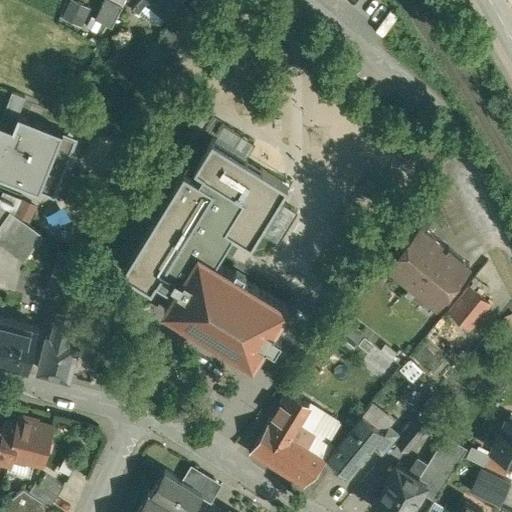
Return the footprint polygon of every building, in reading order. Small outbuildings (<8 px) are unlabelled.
[(71,0),(62,17),(83,29),(94,7),(81,0),(71,0)] [(113,0),(104,0),(96,17),(112,26),(112,25),(123,5),(113,0)] [(155,0),(170,11),(178,0),(155,0)] [(175,15),(159,39),(171,48),(188,23),(175,15)] [(8,125),(0,122),(0,185),(42,201),(45,194),(58,199),(79,145),(67,140),(69,134),(13,113),(8,125)] [(158,279),(177,291),(201,251),(214,259),(231,230),(254,244),(289,185),(210,138),(193,166),(203,172),(199,179),(184,170),(123,270),(153,287),(158,279)] [(26,222),(0,204),(0,242),(27,261),(45,235),(26,222)] [(52,220),(36,207),(26,222),(43,233),(52,220)] [(441,239),(419,222),(390,258),(402,267),(398,272),(425,294),(429,289),(440,299),(470,263),(448,245),(445,248),(439,243),(441,239)] [(214,259),(201,251),(177,291),(167,306),(252,359),(286,305),(214,259)] [(85,286),(64,252),(54,278),(55,279),(51,291),(82,300),(85,286)] [(492,302),(469,283),(449,308),(472,327),(492,302)] [(60,312),(54,333),(50,332),(39,370),(70,379),(81,341),(71,338),(77,317),(60,312)] [(114,314),(113,325),(135,325),(135,314),(114,314)] [(43,327),(0,315),(0,359),(31,368),(43,327)] [(288,389),(251,450),(305,483),(324,460),(327,456),(307,444),(314,433),(297,423),(310,402),(288,389)] [(327,456),(324,460),(335,469),(339,466),(350,475),(373,447),(386,432),(385,431),(362,413),(327,456)] [(419,415),(397,442),(408,451),(430,425),(419,415)] [(511,416),(509,415),(493,448),(511,457),(511,416)] [(5,429),(0,427),(0,461),(9,463),(11,456),(43,463),(47,450),(51,449),(53,441),(50,438),(53,425),(21,416),(19,424),(7,421),(5,429)] [(386,432),(373,447),(383,455),(401,433),(390,424),(385,431),(386,432)] [(447,433),(419,477),(428,482),(422,491),(435,499),(468,447),(447,433)] [(508,464),(491,456),(487,465),(504,473),(508,464)] [(397,463),(372,504),(384,511),(409,511),(422,491),(428,482),(419,477),(397,463)] [(191,511),(203,495),(167,472),(153,494),(150,492),(137,511),(191,511)] [(46,473),(40,483),(36,481),(30,491),(52,505),(65,485),(46,473)] [(25,488),(2,504),(4,511),(48,511),(52,505),(30,491),(25,488)] [(466,502),(462,508),(461,508),(458,511),(482,511),(484,510),(472,503),(471,504),(466,502)]
